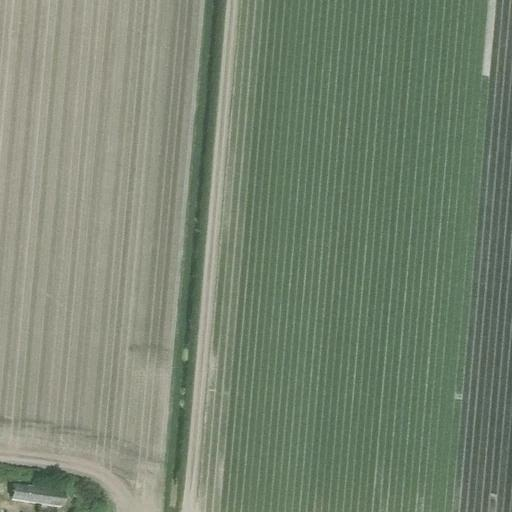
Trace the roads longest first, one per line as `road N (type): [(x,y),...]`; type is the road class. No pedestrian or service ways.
road 1 (track): [(188,511),(231,0)]
road 2 (track): [(135,511),(98,478),(0,451)]
